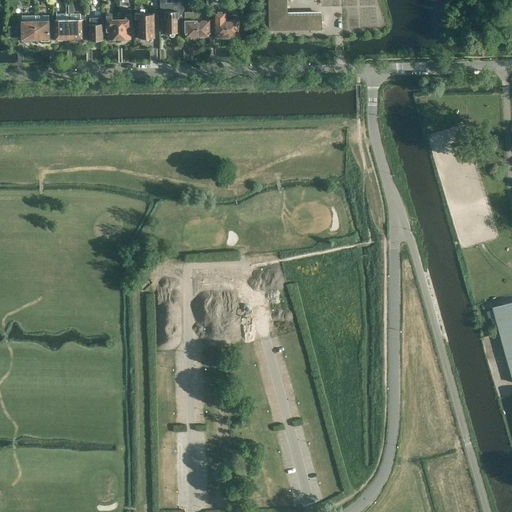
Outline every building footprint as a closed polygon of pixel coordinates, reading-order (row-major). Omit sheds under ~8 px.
[(179,18),(179,16),(179,13),(183,13),(183,11),(182,3),(182,0),(172,0),(172,6),(169,6),(169,11),(165,12),(165,19),(167,18),(167,33),(170,33),(170,35),(171,37),(174,36),(175,35),(175,33),(177,33),(177,18),(179,18)] [(322,30),(321,13),(320,13),(321,16),(307,16),(307,18),(301,18),(285,18),(285,0),(268,0),(270,31),(322,30)] [(154,38),(153,11),(152,11),(152,14),(146,14),(146,12),(139,12),(139,3),(134,3),(135,8),(135,17),(139,17),(140,34),(142,34),(143,38),(154,38)] [(131,31),(131,15),(131,14),(125,14),(126,19),(120,19),(120,17),(119,17),(119,39),(120,39),(121,39),(125,39),(126,38),(129,38),(129,31),(131,31)] [(119,39),(119,17),(118,17),(118,19),(112,19),(112,15),(107,15),(107,31),(109,31),(109,39),(112,39),(113,40),(117,40),(118,39),(119,39)] [(103,38),(103,20),(103,18),(90,18),(90,40),(103,40),(102,38),(103,38)] [(82,38),(82,24),(82,19),(68,20),(69,39),(75,38),(76,40),(80,40),(81,38),(82,38)] [(227,37),(226,19),(214,20),(214,37),(227,37)] [(240,37),(239,19),(226,19),(227,37),(240,37)] [(69,39),(68,20),(55,20),(56,39),(57,39),(58,41),(62,41),(63,39),(69,39)] [(198,38),(197,20),(185,20),(185,21),(179,21),(179,30),(185,29),(185,38),(198,38)] [(210,37),(210,24),(210,20),(197,20),(198,38),(210,37)] [(49,41),(49,22),(49,21),(35,22),(36,39),(41,39),(41,41),(49,41)] [(36,39),(35,22),(22,22),(22,41),(31,41),(31,39),(36,39)] [(9,27),(9,38),(17,38),(17,27),(9,27)] [(511,302),(492,308),(511,378),(511,302)]
